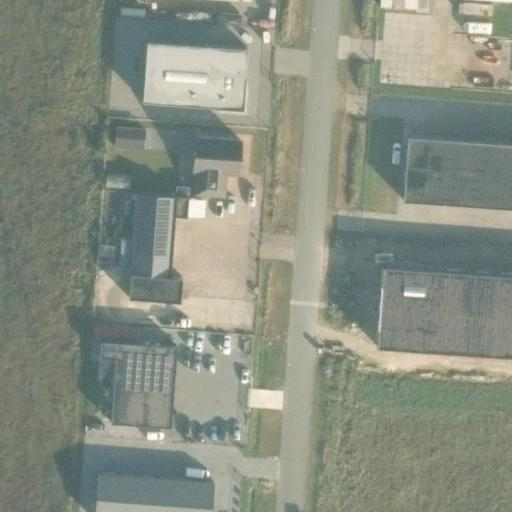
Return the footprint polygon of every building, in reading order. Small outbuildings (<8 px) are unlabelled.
[(379,0),(379,6),(415,9),(415,10),(427,11),(427,0),(379,0)] [(242,107),(246,47),(146,40),(142,100),(242,107)] [(117,127),(115,146),(130,147),(131,128),(117,127)] [(425,169),(427,136),(407,135),(404,167),(425,169)] [(240,139),(196,136),(193,168),(198,168),(196,192),(223,194),(225,170),(237,171),(240,139)] [(445,170),(447,138),(427,136),(425,169),(445,170)] [(465,171),(467,139),(447,138),(445,170),(465,171)] [(485,173),(487,141),(467,139),(465,171),(485,173)] [(505,174),(507,142),(487,141),(485,173),(505,174)] [(422,201),(425,169),(404,167),(402,199),(422,201)] [(442,202),(445,170),(425,169),(422,201),(442,202)] [(462,204),(465,171),(445,170),(442,202),(462,204)] [(482,205),(485,173),(465,171),(462,204),(482,205)] [(502,207),(505,174),(485,173),(482,205),(502,207)] [(511,207),(511,174),(505,174),(502,207),(511,207)] [(170,276),(174,216),(186,217),(188,196),(136,192),(128,297),(180,301),(181,276),(170,276)] [(380,266),(377,306),(441,310),(444,270),(380,266)] [(444,270),(441,310),(470,312),(473,272),(444,270)] [(473,272),(470,312),(495,314),(497,274),(473,272)] [(511,274),(497,274),(495,314),(511,314),(511,274)] [(377,306),(374,346),(439,350),(441,310),(377,306)] [(441,310),(439,350),(468,352),(470,312),(441,310)] [(470,312),(468,352),(492,354),(495,314),(470,312)] [(511,314),(495,314),(492,354),(511,355),(511,314)] [(100,339),(99,355),(114,357),(110,421),(170,426),(176,345),(100,339)] [(210,511),(213,481),(97,471),(92,511),(210,511)]
